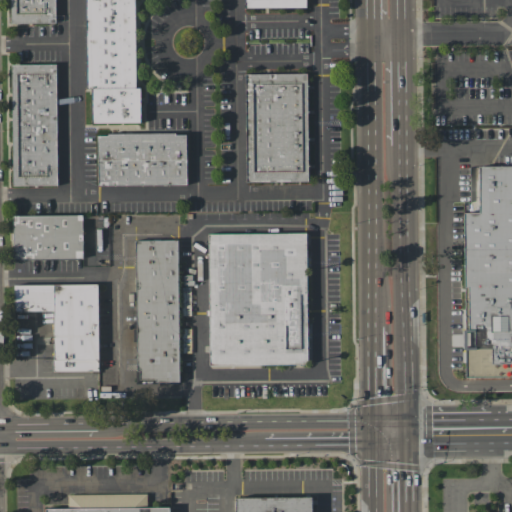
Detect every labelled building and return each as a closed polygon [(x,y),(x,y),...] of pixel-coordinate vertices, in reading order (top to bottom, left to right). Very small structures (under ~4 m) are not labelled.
[(11,0),(55,0),(56,22),(12,23),(11,0)] [(135,0),(136,88),(141,88),(141,123),(93,124),(92,89),(87,89),(86,0),(135,0)] [(244,0),(306,0),(306,7),(245,8),(244,0)] [(12,65),(57,64),(58,184),(14,185),(12,65)] [(246,74),(307,73),(308,180),(247,181),(246,74)] [(99,136),(109,136),(109,134),(176,133),(176,135),(187,135),(188,184),(99,185),(99,136)] [(479,166),(511,165),(511,376),(466,377),(464,213),(480,212),(479,166)] [(14,216),(83,215),(83,257),(15,258),(14,216)] [(209,234),(308,233),(309,363),(210,364),(209,234)] [(136,240),(179,240),(180,381),(156,381),(156,379),(140,379),(140,370),(138,370),(136,240)] [(16,285),(98,285),(99,370),(54,371),(54,310),(16,310),(16,285)] [(45,511),(45,508),(67,508),(67,494),(146,493),(146,507),(169,507),(169,511),(45,511)] [(234,511),(234,497),(311,496),(311,511),(234,511)]
